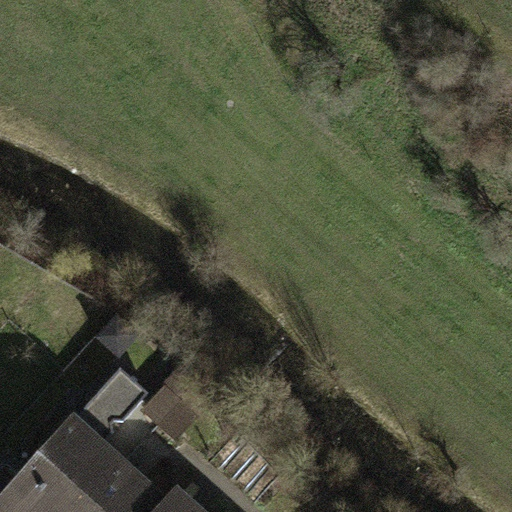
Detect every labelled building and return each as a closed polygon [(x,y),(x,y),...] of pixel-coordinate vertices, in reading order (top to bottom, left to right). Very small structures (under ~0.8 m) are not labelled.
[(150,393),(122,368),(75,420),(103,446),(114,433),(113,424),(116,421),(124,422),(150,393)] [(198,379),(186,369),(149,410),(175,433),(192,415),(177,402),(198,379)] [(103,446),(75,420),(0,504),(0,511),(79,511),(122,464),(106,448),(103,446)] [(132,472),(122,464),(79,511),(162,511),(169,505),(132,472)] [(179,495),(169,505),(162,511),(198,511),(191,506),(179,495)]
